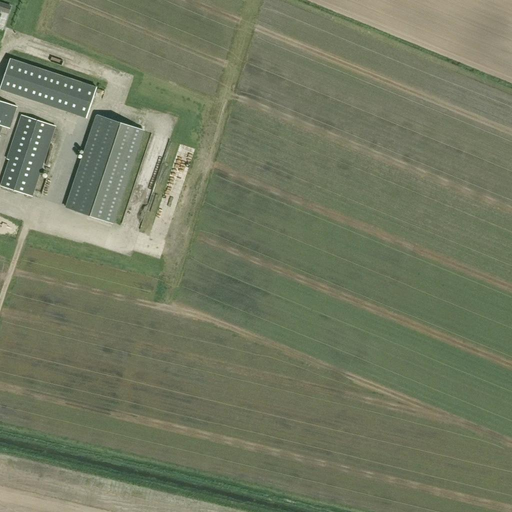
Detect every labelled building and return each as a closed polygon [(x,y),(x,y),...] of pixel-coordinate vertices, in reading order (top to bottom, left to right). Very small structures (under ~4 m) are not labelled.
[(0,1),(0,11),(8,15),(11,5),(0,1)] [(97,87),(11,59),(0,90),(86,118),(97,87)] [(17,106),(0,100),(0,136),(0,132),(2,126),(10,128),(17,106)] [(97,114),(67,207),(114,222),(144,130),(97,114)] [(55,126),(22,115),(7,159),(9,159),(0,186),(32,196),(55,126)] [(141,177),(158,182),(165,158),(149,152),(141,177)] [(134,190),(132,195),(150,200),(152,194),(134,190)] [(164,213),(162,220),(172,224),(177,209),(165,205),(162,212),(164,213)] [(152,241),(165,246),(173,224),(159,220),(152,241)]
